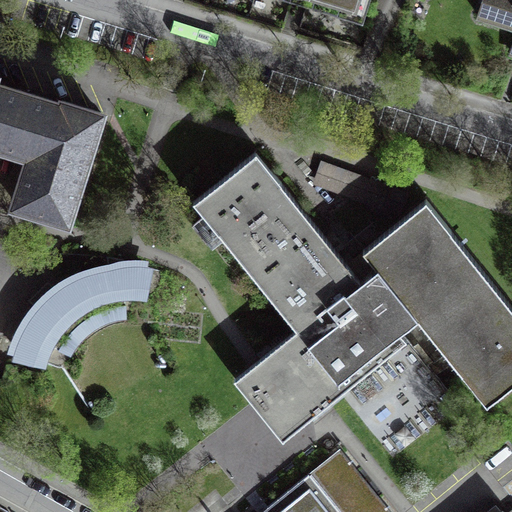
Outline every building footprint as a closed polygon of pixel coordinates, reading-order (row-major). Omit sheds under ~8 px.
[(364,0),(330,0),(362,9),(364,0)] [(511,0),(484,0),(479,15),(511,25),(511,0)] [(0,144),(31,154),(16,203),(67,219),(100,113),(63,101),(62,104),(0,84),(0,144)] [(347,259),(254,147),(195,196),(299,322),(233,377),(285,439),(422,326),(485,402),(511,379),(511,303),(423,196),(347,259)] [(30,335),(25,350),(63,364),(94,409),(169,361),(135,308),(183,311),(189,279),(159,265),(139,263),(119,265),(98,268),(77,277),(70,281),(63,287),(49,302),(37,319),(30,335)] [(390,511),(340,449),(262,511),(390,511)]
